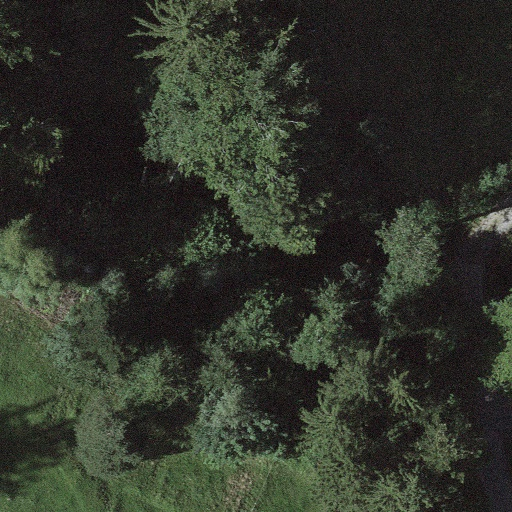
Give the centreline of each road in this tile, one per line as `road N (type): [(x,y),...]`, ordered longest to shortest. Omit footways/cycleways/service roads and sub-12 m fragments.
road 1 (track): [(511,373),(491,362),(470,280),(511,224)]
road 2 (track): [(511,387),(488,426),(504,511)]
